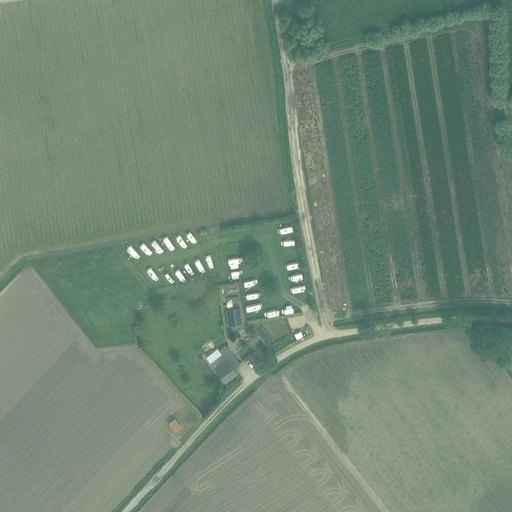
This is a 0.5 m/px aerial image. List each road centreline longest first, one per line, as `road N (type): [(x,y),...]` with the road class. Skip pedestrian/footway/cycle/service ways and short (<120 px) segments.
road 1 (track): [(125,511),(287,352),(328,335),(511,319)]
road 2 (track): [(277,0),(328,335)]
